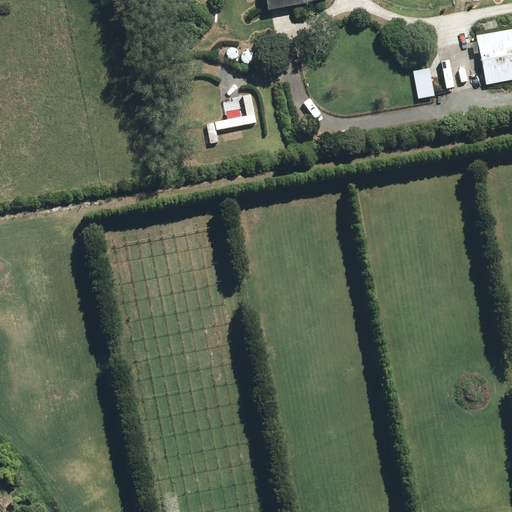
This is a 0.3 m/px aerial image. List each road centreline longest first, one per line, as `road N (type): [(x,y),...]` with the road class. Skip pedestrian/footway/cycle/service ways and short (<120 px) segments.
road 1 (unknown): [(340,0),(292,24),(281,46),(294,87),(317,118),(337,122),(511,93)]
road 2 (unknown): [(511,5),(444,17),(360,0)]
